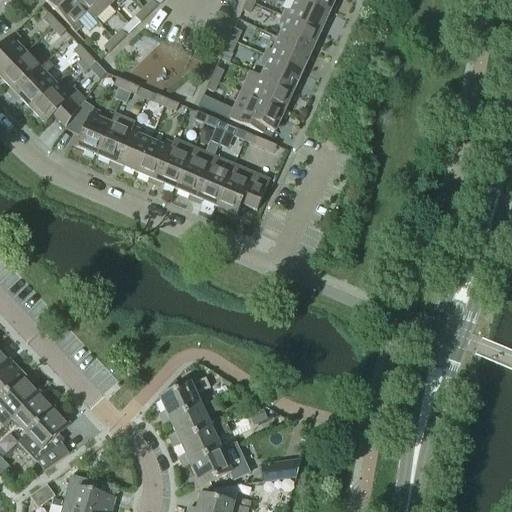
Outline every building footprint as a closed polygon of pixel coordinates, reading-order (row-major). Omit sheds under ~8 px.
[(74,34),(80,29),(76,25),(87,15),(72,0),(51,0),(46,5),(74,34)] [(94,23),(110,8),(102,0),(72,0),(87,15),(94,23)] [(102,0),(110,8),(119,0),(102,0)] [(328,16),(335,0),(296,0),(296,1),(328,16)] [(328,16),(296,1),(290,14),(285,12),(282,19),(319,36),(328,16)] [(248,16),(253,5),(246,2),(242,13),(248,16)] [(148,17),(157,9),(152,3),(143,12),(148,17)] [(140,25),(148,17),(143,12),(135,20),(140,25)] [(51,30),(57,25),(49,17),(43,22),(51,30)] [(310,55),(319,36),(282,19),(279,25),(284,27),(278,41),(310,55)] [(60,39),(65,34),(57,25),(51,30),(60,39)] [(235,45),(240,34),(233,31),(228,42),(235,45)] [(117,47),(126,39),(120,33),(112,42),(117,47)] [(14,35),(0,49),(0,79),(25,55),(16,45),(20,41),(14,35)] [(310,55),(278,41),(272,54),(267,51),(264,58),(301,75),(310,55)] [(109,55),(117,47),(112,42),(103,50),(109,55)] [(230,55),(235,45),(228,42),(224,52),(230,55)] [(81,62),(87,56),(79,48),(73,53),(81,62)] [(25,55),(0,79),(0,80),(15,96),(44,67),(39,62),(35,66),(25,55)] [(85,75),(90,70),(95,65),(87,56),(81,62),(82,62),(77,67),(85,75)] [(292,95),(301,75),(264,58),(261,64),(266,67),(261,79),(260,80),(292,95)] [(44,67),(15,96),(29,111),(55,87),(45,76),(49,73),(54,68),(49,63),(44,67)] [(217,84),(222,73),(216,70),(211,81),(217,84)] [(283,114),(292,95),(260,80),(261,79),(250,74),(240,95),(283,114)] [(119,103),(127,86),(116,81),(113,88),(118,90),(114,101),(119,103)] [(212,95),(217,84),(211,81),(206,92),(212,95)] [(135,97),(138,90),(127,86),(119,103),(125,106),(129,95),(135,97)] [(55,87),(29,111),(45,128),(53,119),(65,131),(84,105),(85,104),(72,91),(65,98),(55,87)] [(274,135),(283,114),(240,95),(228,121),(262,136),(264,130),(274,135)] [(164,109),(167,102),(156,98),(153,105),(164,109)] [(175,114),(178,107),(167,102),(164,109),(175,114)] [(84,105),(65,131),(81,138),(76,150),(96,159),(110,126),(96,120),(99,115),(92,113),(93,112),(84,105)] [(204,126),(206,119),(196,115),(193,122),(204,126)] [(110,126),(96,159),(116,167),(132,129),(134,125),(114,116),(110,126)] [(215,131),(218,124),(206,119),(204,126),(215,131)] [(132,129),(116,167),(136,176),(150,143),(136,137),(138,132),(132,129)] [(244,143),(246,136),(236,132),(233,139),(244,143)] [(246,136),(244,143),(255,148),(266,153),(269,146),(257,141),(246,136)] [(150,143),(136,176),(156,184),(172,146),(165,144),(163,149),(150,143)] [(172,146),(156,184),(176,193),(193,151),(173,143),(172,146)] [(193,151),(176,193),(196,201),(213,159),(193,151)] [(213,159),(196,201),(215,209),(233,168),(213,159)] [(233,168),(215,209),(236,218),(241,207),(256,214),(269,183),(233,168)] [(0,373),(10,364),(0,353),(0,373)] [(0,373),(0,402),(24,380),(10,364),(0,373)] [(39,396),(24,380),(0,402),(0,426),(3,430),(11,422),(39,396)] [(162,427),(169,424),(200,409),(195,398),(209,391),(205,381),(190,388),(190,387),(179,392),(175,381),(166,390),(169,396),(158,401),(164,415),(158,418),(162,427)] [(54,412),(39,396),(11,422),(26,438),(54,412)] [(172,449),(179,446),(210,431),(205,419),(219,413),(215,403),(200,409),(169,424),(174,437),(168,440),(172,449)] [(261,410),(247,416),(253,428),(267,422),(261,410)] [(54,412),(26,438),(18,446),(35,465),(36,464),(43,474),(68,457),(56,439),(69,428),(54,412)] [(182,471),(189,468),(221,453),(220,453),(215,441),(229,434),(225,425),(210,431),(179,446),(184,458),(178,462),(182,471)] [(235,446),(220,453),(221,453),(189,468),(195,480),(188,483),(192,493),(199,490),(229,476),(233,484),(250,476),(236,446),(235,446)] [(274,468),(276,484),(294,481),(299,464),(274,468)] [(70,511),(110,511),(114,501),(85,493),(87,484),(70,479),(62,510),(70,511)] [(266,484),(263,500),(284,505),(288,490),(266,484)] [(46,505),(54,499),(46,488),(38,494),(46,505)] [(195,511),(188,510),(187,511),(248,511),(233,508),(233,507),(239,488),(213,491),(209,500),(200,498),(195,511)] [(37,511),(46,505),(38,494),(29,500),(37,511)]
